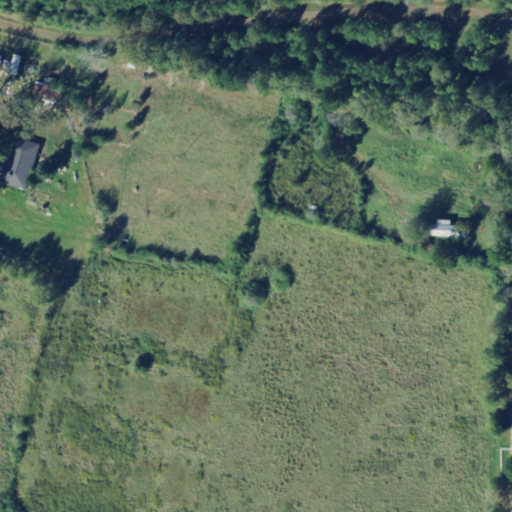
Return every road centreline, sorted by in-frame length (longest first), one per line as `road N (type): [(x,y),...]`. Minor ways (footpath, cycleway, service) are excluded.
road 1 (residential): [(0,55),(154,24),(511,1)]
road 2 (residential): [(154,24),(174,67),(176,138),(184,153)]
